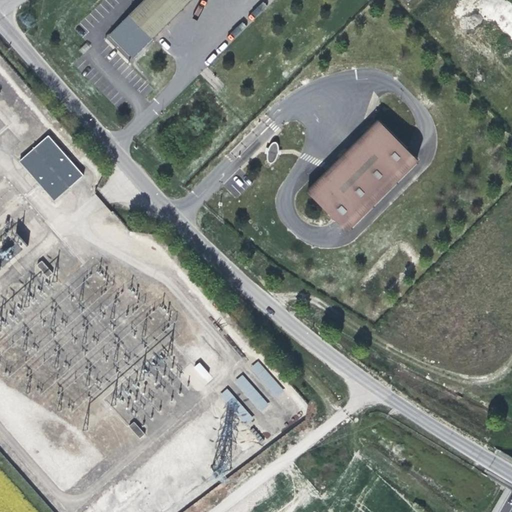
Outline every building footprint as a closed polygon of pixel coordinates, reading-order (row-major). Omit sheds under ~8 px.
[(143,0),(110,33),(134,57),(140,51),(190,0),(143,0)] [(470,0),(444,0),(424,18),(473,74),(508,43),(470,0)] [(256,17),(268,7),(263,2),(251,12),(256,17)] [(235,37),(247,26),(242,22),(230,32),(235,37)] [(418,159),(377,118),(305,190),(347,230),(418,159)] [(48,134),(19,161),(55,199),(84,173),(48,134)] [(269,159),(271,162),(274,162),(277,160),(279,157),(280,153),(280,148),(278,145),(276,143),(275,143),(273,143),(271,145),(270,147),(268,151),(267,154),(268,157),(269,159)] [(238,195),(244,187),(235,180),(229,189),(238,195)] [(511,276),(511,248),(492,230),(430,294),(464,326),(511,276)] [(43,259),(37,265),(48,277),(54,271),(43,259)] [(275,398),(284,390),(257,361),(249,369),(275,398)] [(210,375),(199,362),(193,368),(204,380),(210,375)] [(260,412),(269,404),(242,374),(233,382),(260,412)] [(246,425),(254,417),(226,388),(218,395),(246,425)] [(144,432),(134,421),(129,425),(139,437),(144,432)]
